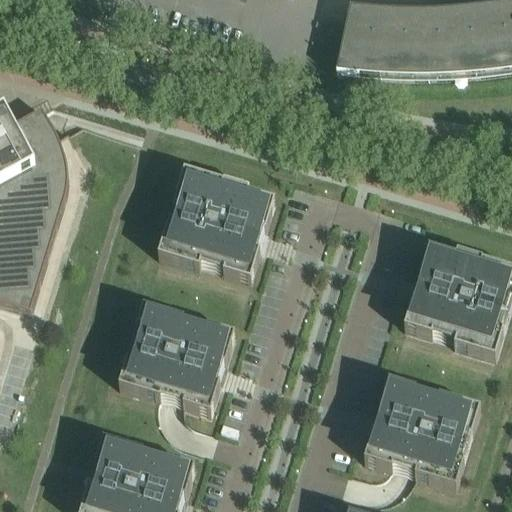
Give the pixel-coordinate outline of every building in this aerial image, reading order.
[(511,0),(506,0),(509,12),(501,14),(485,16),(474,17),(464,18),(445,19),(428,19),(411,20),(394,19),(386,19),(368,17),(350,16),(339,80),(374,84),(409,85),(447,85),(485,82),(511,78),(511,0)] [(57,145),(42,118),(12,134),(5,121),(0,123),(0,310),(31,320),(66,205),(66,202),(67,198),(68,194),(68,190),(68,187),(68,183),(68,180),(68,177),(67,173),(66,167),(65,164),(64,161),(63,157),(60,152),(58,146),(68,141),(68,139),(57,145)] [(166,237),(158,264),(199,276),(201,270),(223,277),(223,280),(251,289),(260,259),(260,258),(256,257),(262,239),(266,240),(266,239),(275,209),(248,200),(249,195),(224,188),(223,190),(184,178),(176,206),(185,208),(176,240),(166,237)] [(413,305),(404,335),(431,344),(433,340),(455,346),(453,353),(495,366),(511,308),(511,277),(482,268),(482,266),(457,258),(455,263),(428,255),(419,286),(422,287),(417,306),(413,305)] [(184,326),(143,314),(135,341),(144,344),(136,370),(127,367),(119,394),(158,406),(159,406),(160,407),(161,404),(173,407),(184,410),(183,414),(185,414),(211,422),(219,393),(220,391),(216,390),(222,371),(226,373),(226,372),(235,341),(207,333),(206,337),(183,330),(184,326)] [(416,396),(388,388),(379,419),(382,420),(377,438),(373,437),(364,468),(392,477),(393,473),(404,477),(415,480),(414,484),(456,496),(480,416),(438,403),(437,407),(415,399),(416,396)] [(166,469),(143,462),(144,459),(103,447),(95,474),(104,477),(96,503),(87,500),(83,511),(179,511),(182,504),(185,505),(195,474),(167,466),(166,469)]
